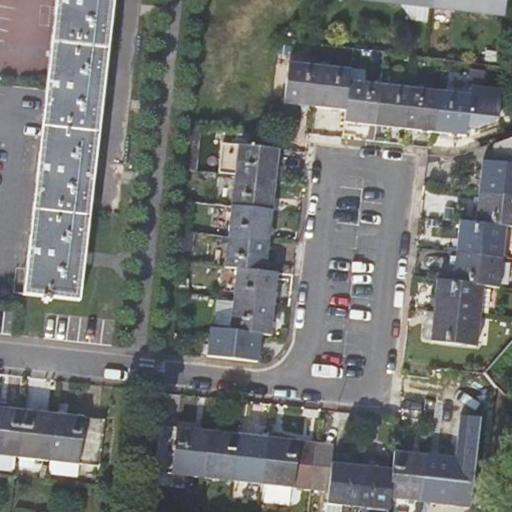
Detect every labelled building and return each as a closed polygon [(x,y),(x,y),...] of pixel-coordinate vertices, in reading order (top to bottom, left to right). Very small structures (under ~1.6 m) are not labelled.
[(53,0),(19,292),(76,298),(110,0),(53,0)] [(344,0),(344,5),(383,9),(408,12),(417,13),(419,0),(439,0),(437,15),(491,21),(493,0),(344,0)] [(408,12),(383,9),(383,13),(392,25),(407,26),(408,12)] [(344,69),(279,63),(273,102),(340,109),(338,123),(461,135),(462,127),(473,128),(493,121),(496,92),(464,88),(464,96),(343,83),(344,69)] [(511,229),(511,132),(495,139),(493,166),(481,165),(475,226),(459,224),(452,285),(437,283),(431,344),(475,349),(482,288),(497,290),(505,229),(511,229)] [(253,271),(267,148),(212,142),(209,174),(224,176),(214,267),(229,268),(222,330),(202,328),(199,355),(249,360),(251,334),(262,335),(269,273),(253,271)] [(0,454),(12,455),(17,410),(0,408),(0,454)] [(43,459),(48,414),(17,410),(12,455),(43,459)] [(43,459),(89,464),(92,465),(97,420),(94,419),(48,414),(43,459)] [(311,445),(155,427),(150,473),(306,491),(309,463),(311,445)] [(330,447),(311,445),(309,463),(328,465),(328,464),(330,447)] [(391,453),(389,470),(386,498),(418,501),(423,456),(391,453)] [(471,461),(423,456),(418,501),(466,506),(471,461)] [(354,511),(354,509),(359,467),(328,464),(328,465),(309,463),(306,491),(324,494),(323,505),(322,511),(354,511)] [(389,470),(359,467),(354,509),(383,511),(384,511),(386,498),(389,470)]
